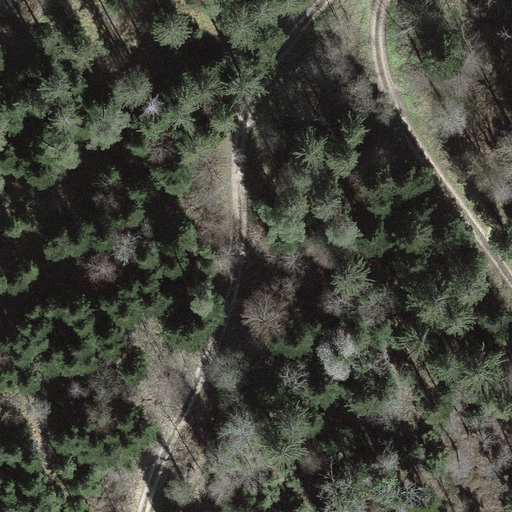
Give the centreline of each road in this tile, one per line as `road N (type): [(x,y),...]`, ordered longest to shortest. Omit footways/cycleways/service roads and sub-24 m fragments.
road 1 (track): [(324,0),(250,102),(237,173),(243,245),(236,289),(146,511)]
road 2 (track): [(377,0),(371,27),(386,93),(511,276)]
